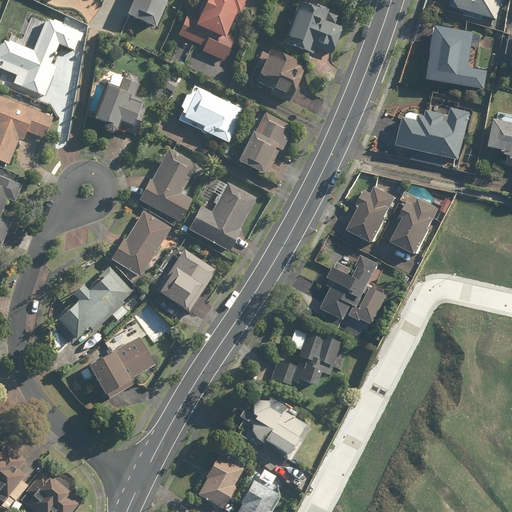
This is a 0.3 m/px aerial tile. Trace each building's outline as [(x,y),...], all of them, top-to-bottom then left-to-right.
[(165,0),(131,0),(124,16),(153,29),(165,0)] [(242,0),(203,0),(194,21),(184,17),(176,36),(202,48),(200,53),(224,64),(233,43),(222,38),(232,14),(236,15),(242,0)] [(325,9),(298,0),(297,0),(281,47),(310,57),(312,50),(331,56),(342,26),(334,23),(336,16),(324,12),(325,9)] [(450,0),(457,11),(496,21),(502,0),(450,0)] [(80,36),(39,19),(28,48),(3,38),(0,45),(0,70),(15,76),(12,85),(45,98),(56,68),(49,66),(57,46),(74,53),(80,36)] [(473,33),(433,29),(428,83),(486,90),(487,71),(469,69),(473,33)] [(266,96),(288,104),(303,64),(262,49),(249,82),(268,89),(266,96)] [(110,74),(105,87),(92,121),(102,125),(102,126),(102,127),(102,128),(102,129),(102,130),(102,131),(103,132),(103,133),(104,133),(104,134),(105,134),(106,134),(106,135),(107,135),(108,135),(109,135),(110,135),(111,135),(111,134),(112,134),(113,133),(114,132),(114,131),(115,131),(115,130),(118,123),(136,130),(143,112),(137,109),(140,99),(132,96),(138,79),(124,74),(122,79),(110,74)] [(241,112),(193,90),(179,121),(201,131),(200,134),(226,146),(241,112)] [(51,119),(0,98),(0,164),(8,167),(19,141),(21,142),(25,132),(43,139),(51,119)] [(401,149),(399,157),(444,168),(446,160),(458,163),(470,113),(450,109),(448,117),(424,111),(423,117),(409,114),(408,120),(401,119),(395,148),(401,149)] [(290,125),(263,112),(253,135),(249,133),(235,164),(260,176),(274,147),(282,151),(287,141),(284,139),(290,125)] [(511,123),(493,119),(487,149),(504,153),(503,159),(511,161),(511,123)] [(196,165),(166,149),(138,202),(178,223),(190,201),(180,195),(196,165)] [(22,188),(0,178),(0,244),(9,223),(0,219),(0,213),(5,200),(15,205),(22,188)] [(199,208),(186,231),(227,253),(256,202),(227,185),(210,214),(199,208)] [(371,195),(362,191),(354,209),(357,210),(347,233),(372,245),(394,198),(373,189),(371,195)] [(415,205),(406,201),(398,219),(401,221),(391,243),(416,255),(438,209),(417,199),(415,205)] [(123,240),(110,261),(139,279),(169,229),(143,213),(125,241),(123,240)] [(216,270),(183,249),(154,296),(182,313),(198,287),(204,290),(216,270)] [(328,314),(324,323),(357,339),(362,330),(368,333),(387,295),(369,286),(379,265),(360,255),(352,270),(338,262),(325,288),(330,290),(320,310),(328,314)] [(132,294),(108,268),(84,289),(81,286),(70,296),(73,299),(52,318),(78,347),(88,338),(86,335),(110,313),(117,321),(126,313),(119,306),(132,294)] [(339,346),(294,330),(288,347),(299,351),(293,368),(276,362),(270,381),(293,389),(295,384),(310,390),(315,376),(326,380),(331,368),(341,371),(347,355),(337,352),(339,346)] [(152,367),(136,340),(78,373),(82,381),(90,376),(102,396),(152,367)] [(254,447),(261,444),(282,459),(304,428),(280,412),(282,409),(262,394),(256,403),(251,399),(239,417),(243,419),(237,429),(240,431),(237,435),(254,447)] [(27,457),(7,440),(1,448),(0,447),(0,495),(4,500),(1,503),(8,506),(15,498),(16,498),(29,483),(23,477),(27,473),(19,466),(27,457)] [(241,472),(217,458),(194,497),(218,511),(241,472)] [(49,476),(43,470),(26,490),(28,492),(23,498),(39,511),(72,511),(81,502),(74,496),(76,493),(56,476),(54,478),(50,475),(49,476)] [(267,511),(276,494),(251,481),(236,511),(237,511),(267,511)]
